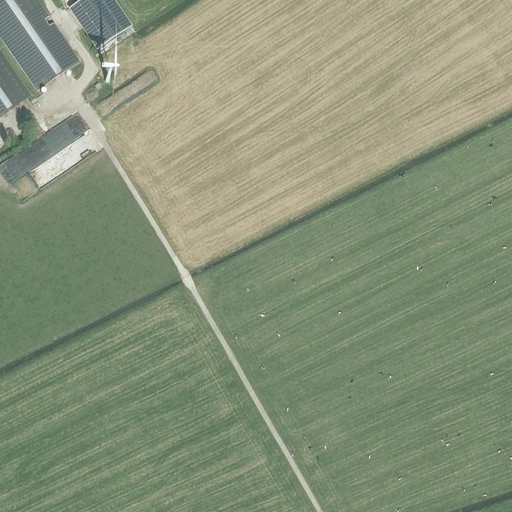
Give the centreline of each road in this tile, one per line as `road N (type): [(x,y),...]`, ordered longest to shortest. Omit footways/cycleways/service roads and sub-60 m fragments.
road 1 (track): [(319,511),(173,255),(67,91)]
road 2 (track): [(0,137),(86,76),(85,58),(46,0)]
